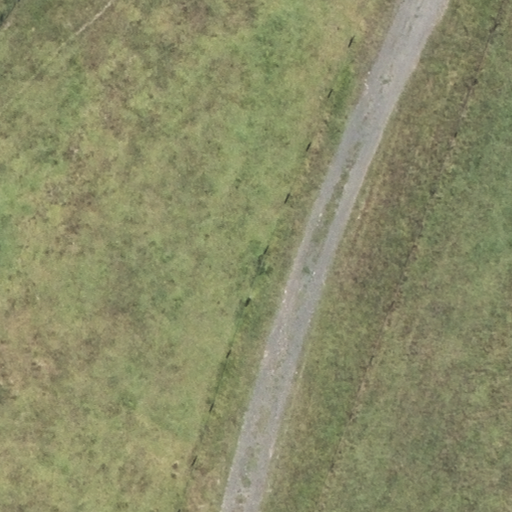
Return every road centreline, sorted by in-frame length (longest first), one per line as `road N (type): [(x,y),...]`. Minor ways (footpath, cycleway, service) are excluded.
road 1 (track): [(421,0),(290,302),(242,511)]
road 2 (track): [(249,480),(0,341)]
